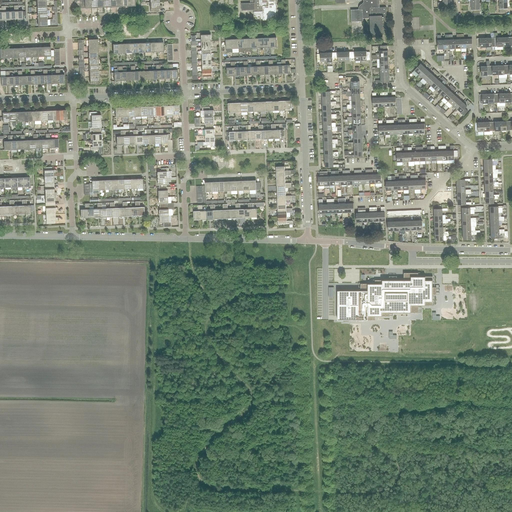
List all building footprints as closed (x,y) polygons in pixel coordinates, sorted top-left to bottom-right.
[(85,8),(91,8),(90,0),(79,0),(80,6),(85,6),(85,8)] [(250,0),(250,3),(241,3),(241,11),(253,10),(254,19),(263,19),(263,20),(277,20),(278,15),(277,14),(278,10),(277,9),(278,5),(277,4),(277,0),(250,0)] [(159,2),(150,2),(150,12),(159,11),(158,8),(162,8),(162,5),(159,5),(159,2)] [(509,6),(510,6),(509,5),(509,4),(509,3),(509,2),(497,3),(497,5),(499,5),(499,12),(506,12),(505,9),(507,9),(507,6),(509,6)] [(479,13),(479,3),(469,3),(469,5),(471,5),(471,10),(473,10),(473,13),(479,13)] [(502,38),(503,46),(511,46),(511,37),(502,38)] [(485,38),(477,39),(476,39),(477,48),(486,47),(485,38)] [(485,38),(486,47),(494,47),(494,38),(485,38)] [(494,38),(494,47),(503,46),(502,38),(494,38)] [(372,55),(372,57),(388,57),(388,50),(387,51),(386,46),(380,46),(380,51),(379,51),(379,55),(372,55)] [(51,56),(54,56),(53,50),(50,50),(50,47),(44,47),(44,57),(51,56)] [(366,51),(361,52),(361,61),(370,60),(370,52),(367,52),(366,51)] [(344,61),(343,52),(337,52),(337,53),(335,53),(335,62),(344,61)] [(349,52),(343,52),(344,61),(352,61),(352,53),(350,53),(349,52)] [(361,61),(361,52),(355,52),(355,53),(352,53),(352,61),(361,61)] [(327,62),(326,53),(320,53),(320,54),(317,54),(317,62),(327,62)] [(327,62),(335,62),(335,53),(332,54),(332,53),(326,53),(327,62)] [(414,70),(418,74),(424,68),(420,64),(414,70)] [(490,75),(490,66),(481,67),(481,76),(490,75)] [(498,66),(490,66),(490,75),(498,75),(498,66)] [(506,66),(498,66),(498,75),(507,75),(506,66)] [(429,71),(424,68),(418,74),(422,78),(429,71)] [(422,78),(427,82),(433,75),(429,71),(422,78)] [(437,79),(433,75),(427,82),(431,86),(437,79)] [(431,86),(435,90),(441,83),(437,79),(431,86)] [(445,87),(441,83),(435,90),(439,94),(445,87)] [(439,94),(444,98),(450,91),(445,87),(439,94)] [(454,95),(450,91),(444,98),(448,101),(454,95)] [(488,103),(488,94),(479,95),(479,104),(488,103)] [(496,94),(488,94),(488,103),(497,103),(496,94)] [(505,94),(496,94),(497,103),(505,103),(505,94)] [(448,101),(452,105),(458,99),(454,95),(448,101)] [(452,105),(456,109),(462,102),(458,99),(452,105)] [(456,109),(461,113),(463,116),(468,111),(465,109),(467,106),(462,102),(456,109)] [(204,111),(204,117),(214,117),(213,110),(210,111),(209,108),(202,108),(202,111),(204,111)] [(91,116),(91,122),(101,121),(100,115),(97,115),(96,112),(89,112),(89,116),(91,116)] [(205,124),(206,127),(213,126),(216,126),(216,124),(213,124),(213,123),(214,123),(214,117),(204,117),(205,124)] [(90,131),(93,131),(100,131),(100,128),(101,128),(101,121),(91,122),(92,128),(89,128),(90,131)] [(500,122),(501,131),(509,130),(509,121),(500,122)] [(483,123),(484,131),(492,131),(492,122),(483,123)] [(492,122),(492,131),(501,131),(500,122),(492,122)] [(483,123),(475,123),(474,123),(475,132),(484,131),(483,123)] [(273,124),(273,139),(280,138),(280,137),(283,137),(283,130),(275,130),(275,124),(273,124)] [(205,130),(205,136),(214,136),(214,129),(213,129),(213,126),(206,127),(206,130),(205,130)] [(236,140),(235,126),(233,126),(233,128),(233,132),(226,132),(226,141),(236,140)] [(160,129),(161,143),(167,143),(167,141),(170,140),(170,134),(163,135),(163,129),(160,129)] [(100,131),(93,131),(93,134),(92,134),(92,141),(102,140),(101,134),(100,134),(100,131)] [(54,148),(54,146),(58,146),(57,139),(50,139),(49,134),(47,134),(48,148),(54,148)] [(215,147),(214,136),(205,136),(205,142),(203,142),(203,145),(211,145),(211,147),(215,147)] [(102,140),(92,141),(89,141),(89,143),(92,143),(92,147),(90,147),(91,150),(98,150),(98,147),(101,147),(102,147),(102,140)] [(450,151),(448,151),(448,160),(454,160),(454,157),(457,157),(457,151),(454,151),(454,150),(454,148),(454,145),(450,146),(450,148),(450,151)] [(44,177),(54,176),(54,173),(56,173),(56,170),(52,170),(52,167),(44,167),(44,177)] [(157,178),(167,178),(171,178),(171,171),(169,171),(168,168),(161,169),(161,172),(157,172),(157,178)] [(45,186),(53,186),(53,183),(56,183),(56,180),(54,180),(54,176),(44,177),(45,186)] [(159,185),(159,188),(166,187),(166,184),(167,184),(167,178),(157,178),(158,185),(159,185)] [(255,180),(249,181),(249,190),(256,190),(260,190),(260,184),(255,184),(255,180)] [(92,192),(92,190),(99,190),(98,181),(92,181),(92,184),(89,184),(89,187),(89,190),(89,192),(92,192)] [(45,196),(57,195),(57,192),(55,192),(54,189),(53,189),(53,186),(45,186),(45,196)] [(158,191),(158,197),(168,197),(167,190),(166,190),(166,187),(159,188),(159,191),(158,191)] [(45,205),(54,205),(54,202),(55,202),(55,198),(57,198),(57,195),(45,196),(45,205)] [(159,204),(160,207),(167,206),(167,203),(168,203),(168,197),(158,197),(159,204)] [(46,215),(55,214),(55,211),(57,210),(57,208),(54,208),(54,205),(45,205),(46,215)] [(159,210),(159,216),(168,216),(168,209),(167,209),(167,206),(160,207),(160,210),(159,210)] [(55,214),(46,215),(46,224),(55,224),(55,221),(58,220),(58,218),(55,218),(55,214)] [(169,222),(168,216),(159,216),(159,222),(163,222),(163,225),(163,227),(171,227),(171,225),(171,222),(169,222)] [(338,291),(338,320),(375,320),(375,316),(389,316),(389,313),(418,313),(418,306),(433,306),(433,295),(436,295),(436,287),(433,287),(433,280),(418,280),(418,273),(404,273),(404,280),(375,280),(375,284),(360,284),(361,291),(338,291)]
